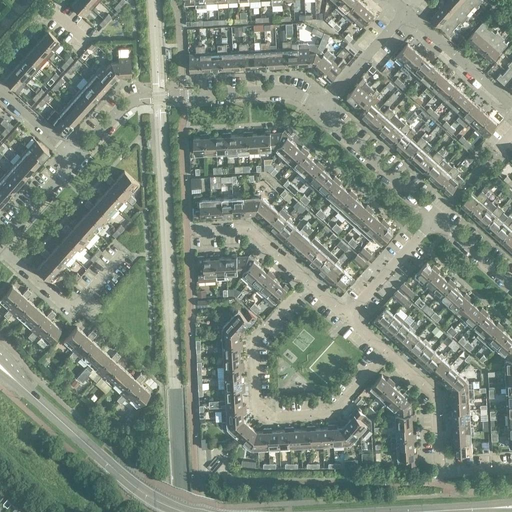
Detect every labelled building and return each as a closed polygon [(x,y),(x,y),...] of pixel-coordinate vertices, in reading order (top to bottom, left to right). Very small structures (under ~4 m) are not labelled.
[(92,8),(82,0),(75,0),(71,4),(84,16),(92,8)] [(99,0),(98,0),(82,0),(92,8),(99,0)] [(207,2),(206,0),(196,0),(196,3),(196,8),(207,8),(207,2)] [(344,15),(346,12),(357,0),(342,0),(338,5),(335,8),(344,15)] [(367,6),(359,0),(357,0),(346,12),(354,20),(367,6)] [(471,10),(459,0),(448,0),(446,2),(466,20),(469,16),(467,14),(471,10)] [(480,4),(476,0),(459,0),(471,10),(475,6),(476,8),(480,4)] [(466,20),(446,2),(439,10),(457,26),(460,22),(462,24),(466,20)] [(375,14),(367,6),(354,20),(363,27),(375,14)] [(457,26),(439,10),(431,19),(451,36),(455,32),(453,30),(457,26)] [(331,18),(328,22),(334,26),(337,23),(331,18)] [(485,20),(467,40),(476,47),(492,29),(488,25),(489,24),(485,20)] [(492,29),(476,47),(484,54),(501,35),(497,31),(496,33),(492,29)] [(48,30),(40,38),(54,51),(61,42),(48,30)] [(501,35),(484,54),(492,62),(508,44),(504,40),(505,38),(501,35)] [(283,49),(277,49),(278,66),(289,65),(287,41),(286,41),(286,36),(281,36),(282,41),(283,49)] [(54,51),(40,38),(33,47),(47,59),(54,51)] [(261,50),(255,51),(256,67),(267,66),(265,42),(264,42),(264,38),(259,38),(259,42),(260,42),(261,42),(261,50)] [(191,70),(202,70),(201,45),(200,45),(200,41),(198,42),(198,46),(196,46),(196,53),(190,54),(191,70)] [(298,44),(292,44),(291,41),(287,41),(289,65),(299,64),(298,44)] [(93,42),(89,45),(94,52),(98,47),(93,42)] [(270,42),(265,42),(267,66),(278,66),(277,49),(270,50),(270,42)] [(239,51),(233,51),(234,68),(245,67),(244,43),(239,43),(239,51)] [(248,43),(244,43),(245,67),(256,67),(255,51),(248,51),(248,43)] [(309,43),(298,44),(299,64),(312,64),(318,47),(309,48),(309,43)] [(357,52),(350,46),(348,43),(345,47),(354,55),(357,52)] [(396,56),(404,64),(416,51),(408,43),(396,56)] [(218,52),(212,53),(213,69),(223,68),(222,44),(217,45),(218,52)] [(226,44),(222,44),(223,68),(234,68),(233,51),(227,52),(226,44)] [(205,45),(201,45),(202,70),(213,69),(212,53),(205,53),(205,45)] [(47,59),(33,47),(26,55),(39,67),(47,59)] [(321,73),(332,60),(336,57),(328,49),(324,53),(319,48),(317,52),(312,64),(321,73)] [(416,51),(404,64),(412,71),(424,58),(416,51)] [(39,67),(26,55),(19,63),(32,75),(39,67)] [(118,62),(111,62),(117,75),(131,74),(130,56),(118,57),(118,62)] [(424,58),(412,71),(421,78),(432,65),(424,58)] [(332,60),(321,73),(330,80),(346,63),(342,59),(337,65),(332,60)] [(102,64),(95,73),(108,85),(117,75),(111,62),(106,68),(102,64)] [(32,75),(19,63),(11,71),(25,83),(32,75)] [(432,65),(421,78),(429,85),(440,72),(432,65)] [(511,90),(511,75),(506,70),(502,75),(501,73),(497,77),(511,90)] [(25,83),(11,71),(4,79),(17,91),(25,83)] [(440,72),(429,85),(437,93),(449,79),(440,72)] [(95,73),(88,81),(101,93),(108,85),(95,73)] [(347,95),(356,103),(367,91),(362,86),(367,81),(363,77),(347,95)] [(397,78),(394,81),(404,90),(407,86),(397,78)] [(449,79),(437,93),(445,100),(457,87),(449,79)] [(88,81),(80,89),(94,101),(101,93),(88,81)] [(457,87),(445,100),(453,107),(465,94),(457,87)] [(80,89),(73,97),(87,109),(94,101),(80,89)] [(367,91),(356,103),(363,109),(360,113),(361,114),(380,92),(376,89),(371,95),(367,91)] [(380,92),(361,114),(369,121),(380,109),(375,104),(380,99),(377,96),(380,93),(380,92)] [(413,92),(410,95),(416,100),(419,97),(413,92)] [(465,94),(453,107),(461,114),(473,101),(465,94)] [(73,97),(66,105),(79,117),(87,109),(73,97)] [(473,101),(461,114),(469,121),(481,108),(473,101)] [(66,105),(59,113),(72,125),(79,117),(66,105)] [(380,109),(369,121),(377,128),(393,110),(389,107),(384,113),(380,109)] [(430,107),(427,110),(436,119),(439,115),(430,107)] [(481,108),(469,121),(477,129),(489,115),(481,108)] [(393,110),(377,128),(385,135),(396,123),(391,119),(396,113),(393,110)] [(65,134),(72,125),(59,113),(51,122),(65,134)] [(489,115),(477,129),(485,136),(497,123),(489,115)] [(396,123),(385,135),(393,142),(409,125),(405,122),(400,127),(396,123)] [(409,125),(393,142),(401,150),(412,137),(407,133),(412,128),(409,125)] [(266,134),(259,134),(260,154),(265,153),(264,151),(271,150),(271,149),(276,149),(276,150),(277,150),(276,133),(271,134),(270,131),(265,131),(266,134)] [(282,133),(276,133),(277,150),(281,154),(279,156),(283,159),(296,145),(291,140),(293,138),(284,131),(282,133)] [(249,155),(249,151),(248,132),(244,132),(244,135),(237,135),(238,156),(249,155)] [(252,132),(248,132),(249,151),(259,151),(260,154),(259,134),(253,134),(252,132)] [(222,136),(216,136),(217,153),(227,152),(226,133),(222,133),(222,136)] [(238,156),(237,135),(231,135),(231,133),(226,133),(227,152),(228,156),(238,156)] [(194,154),(206,153),(205,134),(200,134),(200,137),(194,137),(194,154)] [(209,134),(205,134),(206,153),(217,153),(216,136),(209,136),(209,134)] [(412,137),(401,150),(409,157),(425,139),(422,136),(417,142),(412,137)] [(35,139),(28,147),(41,159),(49,151),(35,139)] [(425,139),(409,157),(417,164),(428,152),(423,148),(428,142),(425,139)] [(296,145),(283,159),(283,160),(285,158),(293,164),(306,150),(302,147),(300,149),(296,145)] [(28,147),(21,156),(34,168),(41,159),(28,147)] [(306,150),(293,164),(301,171),(312,159),(307,155),(309,153),(306,150)] [(428,152),(417,164),(425,171),(441,154),(442,154),(445,151),(444,150),(441,153),(438,150),(433,156),(428,152)] [(441,154),(425,171),(433,179),(444,166),(440,162),(445,157),(442,154),(441,154)] [(21,156),(13,164),(27,176),(34,168),(21,156)] [(312,159),(301,171),(309,179),(322,164),(318,161),(317,163),(312,159)] [(13,164),(6,172),(19,184),(27,176),(13,164)] [(273,175),(278,171),(271,164),(268,171),(273,175)] [(314,190),(317,186),(328,173),(323,169),(325,167),(322,164),(309,179),(305,182),(314,190)] [(444,166),(433,179),(442,186),(457,168),(454,165),(449,170),(444,166)] [(457,168),(442,186),(450,193),(461,181),(456,177),(460,171),(457,168)] [(124,171),(118,177),(133,191),(139,184),(124,171)] [(6,172),(0,178),(0,180),(12,192),(19,184),(6,172)] [(328,173),(317,186),(325,193),(338,179),(335,176),(333,178),(328,173)] [(133,191),(118,177),(115,181),(109,176),(107,178),(134,202),(136,200),(130,195),(133,191)] [(134,202),(107,178),(105,180),(111,185),(107,189),(122,202),(126,199),(132,204),(134,202)] [(191,178),(191,189),(202,188),(201,178),(191,178)] [(338,179),(325,193),(333,200),(344,188),(339,184),(341,182),(338,179)] [(0,180),(0,195),(5,200),(12,192),(0,180)] [(288,180),(283,185),(290,190),(294,186),(288,180)] [(338,211),(354,193),(351,190),(349,192),(344,188),(333,200),(330,204),(338,211)] [(122,202),(107,189),(102,195),(117,209),(122,202)] [(461,203),(470,211),(485,193),(482,190),(477,196),(472,191),(461,203)] [(254,196),(244,196),(245,216),(249,216),(249,213),(255,213),(255,193),(254,193),(254,196)] [(259,193),(255,193),(255,213),(260,217),(271,204),(261,195),(259,196),(259,193)] [(346,218),(360,202),(356,198),(357,196),(354,193),(338,211),(346,218)] [(485,193),(470,211),(478,218),(488,206),(484,202),(489,196),(485,193)] [(228,197),(222,198),(223,217),(228,217),(227,214),(234,214),(233,194),(228,195),(228,197)] [(233,194),(234,214),(240,213),(241,216),(245,216),(244,196),(234,197),(233,194)] [(112,215),(117,209),(102,195),(97,201),(112,215)] [(200,199),(200,201),(196,202),(196,207),(194,208),(195,219),(206,218),(206,215),(212,215),(211,195),(210,195),(211,198),(200,199)] [(216,195),(211,195),(212,215),(218,215),(219,217),(223,217),(222,198),(216,198),(216,195)] [(304,195),(300,199),(306,205),(310,200),(304,195)] [(86,202),(106,221),(112,215),(97,201),(93,205),(88,200),(86,202)] [(106,221),(86,202),(84,204),(89,209),(86,213),(101,227),(106,221)] [(354,226),(370,207),(367,204),(365,206),(360,202),(346,218),(354,226)] [(488,206),(478,218),(486,225),(504,205),(502,203),(500,206),(498,205),(493,210),(488,206)] [(271,204),(260,217),(264,221),(263,223),(266,226),(279,211),(271,204)] [(504,205),(486,225),(494,233),(505,220),(500,216),(505,211),(505,210),(507,208),(504,205)] [(362,233),(376,216),(372,212),(374,210),(370,207),(354,226),(362,233)] [(276,231),(289,217),(291,215),(282,208),(279,211),(266,226),(269,229),(271,227),(276,231)] [(320,209),(316,213),(322,219),(326,214),(320,209)] [(101,227),(86,213),(80,219),(95,233),(101,227)] [(373,236),(386,222),(383,219),(381,221),(376,216),(362,233),(370,240),(373,236)] [(289,217),(276,231),(281,235),(279,238),(282,241),(295,226),(290,222),(292,219),(289,217)] [(95,233),(80,219),(75,226),(90,239),(95,233)] [(505,220),(494,233),(502,240),(511,228),(511,221),(509,225),(505,220)] [(386,222),(373,236),(382,244),(393,231),(388,227),(390,225),(386,222)] [(336,223),(332,228),(338,233),(342,229),(336,223)] [(90,239),(75,226),(71,229),(66,224),(64,227),(85,245),(90,239)] [(295,226),(282,241),(285,244),(287,241),(292,246),(309,227),(306,224),(300,230),(295,226)] [(85,245),(64,227),(62,229),(68,234),(64,238),(79,251),(85,245)] [(309,227),(292,246),(297,250),(295,252),(298,255),(311,240),(307,236),(309,234),(308,234),(312,229),(309,227)] [(511,228),(502,240),(510,247),(511,244),(511,228)] [(308,260),(321,245),(323,244),(315,237),(311,240),(298,255),(302,258),(303,256),(308,260)] [(79,251),(64,238),(59,244),(74,257),(79,251)] [(353,238),(349,243),(354,248),(358,243),(353,238)] [(74,257),(59,244),(53,250),(68,263),(74,257)] [(314,269),(331,251),(323,244),(321,245),(308,260),(313,264),(311,266),(314,269)] [(359,252),(367,259),(371,255),(363,247),(359,252)] [(68,263),(53,250),(50,254),(44,249),(42,251),(63,269),(68,263)] [(63,269),(42,251),(40,253),(46,258),(42,262),(58,275),(63,269)] [(324,274),(337,260),(339,258),(331,251),(314,269),(318,272),(320,270),(324,274)] [(249,256),(242,256),(243,273),(251,280),(262,268),(258,263),(259,261),(251,253),(249,256)] [(232,257),(226,257),(227,277),(231,276),(231,274),(238,273),(238,272),(243,271),(243,272),(243,273),(242,256),(237,256),(237,254),(232,254),(232,257)] [(365,262),(357,254),(353,259),(361,266),(365,262)] [(204,275),(216,274),(215,255),(210,255),(210,258),(204,258),(204,256),(197,256),(198,267),(204,267),(204,275)] [(219,255),(215,255),(216,274),(226,274),(226,277),(227,277),(226,257),(219,257),(219,255)] [(337,260),(324,274),(329,279),(327,281),(330,284),(344,269),(339,265),(341,263),(337,260)] [(415,274),(424,281),(437,267),(434,264),(432,266),(427,261),(415,274)] [(58,275),(42,262),(37,268),(52,282),(58,275)] [(437,267),(424,281),(432,289),(443,276),(438,272),(440,270),(437,267)] [(262,268),(251,280),(259,287),(272,273),(269,270),(267,272),(262,268)] [(352,277),(344,269),(330,284),(334,287),(336,285),(341,289),(352,277)] [(272,273),(259,287),(267,294),(278,282),(274,278),(276,276),(272,273)] [(443,276),(432,289),(440,296),(453,281),(450,278),(448,280),(443,276)] [(453,281),(440,296),(448,303),(459,291),(454,286),(456,284),(453,281)] [(278,282),(267,294),(264,298),(272,306),(289,287),(285,284),(283,286),(278,282)] [(0,297),(0,301),(4,305),(18,290),(12,285),(0,297)] [(401,290),(410,297),(414,293),(405,285),(401,290)] [(18,290),(4,305),(8,309),(3,315),(5,316),(29,290),(27,288),(22,294),(18,290)] [(29,290),(5,316),(8,318),(13,313),(17,316),(30,301),(26,298),(31,292),(29,290)] [(459,291),(448,303),(456,310),(469,296),(466,293),(464,295),(459,291)] [(408,299),(399,292),(395,297),(403,304),(408,299)] [(469,296),(456,310),(464,317),(475,305),(470,301),(472,299),(469,296)] [(30,301),(17,316),(23,322),(36,307),(30,301)] [(480,309),(475,305),(464,317),(472,325),(485,310),(482,307),(480,309)] [(36,307),(23,322),(29,327),(42,312),(36,307)] [(385,308),(381,312),(373,321),(376,325),(378,323),(383,327),(396,312),(394,314),(386,307),(385,308)] [(238,309),(231,318),(243,329),(247,324),(249,326),(257,318),(249,310),(244,315),(238,309)] [(42,312),(29,327),(32,331),(27,336),(30,338),(53,312),(51,310),(46,315),(42,312)] [(472,325),(479,331),(480,332),(491,320),(487,315),(488,313),(485,310),(472,325)] [(53,312),(30,338),(32,340),(37,334),(41,338),(54,323),(50,319),(56,314),(53,312)] [(396,312),(383,327),(388,331),(386,333),(389,336),(402,322),(397,317),(399,315),(396,312)] [(214,328),(214,334),(239,333),(243,329),(231,318),(222,327),(214,328)] [(402,322),(389,336),(393,339),(394,337),(399,341),(416,322),(413,320),(409,324),(407,326),(402,322)] [(491,320),(480,332),(479,331),(476,335),(485,343),(501,325),(498,322),(496,324),(491,320)] [(416,322),(399,341),(404,346),(402,348),(405,351),(418,336),(414,332),(415,330),(415,329),(419,325),(416,322)] [(54,323),(41,338),(47,344),(61,329),(54,323)] [(501,325),(485,343),(493,350),(494,348),(494,349),(507,334),(503,330),(505,328),(501,325)] [(63,341),(69,347),(83,332),(76,326),(63,341)] [(83,332),(69,347),(73,351),(68,356),(70,358),(94,332),(92,330),(87,335),(83,332)] [(94,332),(70,358),(72,360),(77,354),(81,358),(95,343),(91,339),(96,334),(94,332)] [(239,333),(214,334),(214,335),(220,334),(220,335),(222,335),(223,345),(243,344),(242,339),(240,339),(239,333)] [(511,338),(507,334),(494,349),(498,352),(500,350),(504,354),(511,353),(511,338)] [(418,336),(405,351),(409,354),(410,352),(415,356),(428,341),(425,338),(423,340),(418,336)] [(428,341),(415,356),(420,360),(418,362),(421,365),(434,351),(430,346),(431,344),(428,341)] [(95,343),(81,358),(87,363),(101,348),(95,343)] [(243,344),(223,345),(224,356),(240,355),(240,348),(243,348),(243,344)] [(101,348),(87,363),(93,369),(107,354),(101,348)] [(107,354),(93,369),(97,372),(92,378),(94,380),(118,353),(116,351),(111,357),(107,354)] [(434,351),(421,365),(425,368),(427,366),(431,370),(444,356),(441,353),(439,355),(434,351)] [(118,353),(94,380),(97,382),(102,376),(105,380),(119,364),(115,361),(120,355),(118,353)] [(511,353),(504,354),(505,354),(506,354),(506,359),(505,359),(505,366),(502,366),(502,371),(511,370),(511,353)] [(240,355),(224,356),(224,366),(244,365),(243,361),(241,361),(240,355)] [(444,356),(431,370),(436,375),(434,377),(438,380),(451,365),(443,358),(445,356),(444,356)] [(119,364),(105,380),(112,385),(125,370),(119,364)] [(244,365),(224,366),(225,377),(242,376),(241,370),(244,370),(244,365)] [(451,365),(438,380),(441,383),(443,381),(448,385),(459,372),(451,365)] [(125,370),(112,385),(118,390),(131,375),(125,370)] [(511,370),(502,371),(505,371),(506,381),(511,381),(511,370)] [(459,372),(448,385),(452,389),(471,388),(471,383),(468,383),(468,381),(459,372)] [(131,375),(118,390),(121,394),(116,400),(119,402),(142,375),(140,373),(135,379),(131,375)] [(142,375),(119,402),(121,403),(126,398),(130,401),(143,386),(139,383),(144,377),(142,375)] [(370,387),(379,395),(392,380),(389,377),(387,379),(382,375),(370,387)] [(242,376),(225,377),(225,388),(245,387),(245,382),(242,383),(242,376)] [(392,380),(379,395),(387,402),(398,389),(393,385),(395,383),(392,380)] [(511,381),(506,381),(506,388),(500,388),(501,392),(506,392),(511,391),(511,381)] [(143,386),(130,401),(136,407),(150,392),(143,386)] [(245,387),(225,388),(226,399),(243,398),(242,391),(245,391),(245,387)] [(474,387),(471,388),(452,389),(452,395),(449,395),(450,400),(469,399),(474,398),(474,387)] [(403,394),(398,389),(387,402),(395,409),(412,408),(411,402),(414,399),(405,391),(403,394)] [(243,398),(226,399),(227,410),(246,409),(246,404),(243,404),(243,398)] [(469,399),(450,400),(450,404),(453,404),(453,410),(473,409),(470,409),(469,399)] [(371,420),(357,407),(349,416),(351,418),(347,422),(360,434),(360,433),(363,437),(371,428),(371,420)] [(412,408),(395,409),(396,409),(397,414),(395,414),(396,421),(393,421),(393,426),(413,425),(412,418),(415,418),(415,413),(412,413),(412,408)] [(246,409),(227,410),(221,410),(222,421),(224,421),(244,420),(243,413),(246,413),(246,409)] [(473,409),(453,410),(453,417),(451,417),(451,422),(470,420),(470,414),(473,414),(473,409)] [(249,424),(248,423),(244,420),(224,421),(222,421),(222,428),(227,427),(238,437),(238,436),(248,424),(249,425),(249,424)] [(470,420),(451,422),(451,426),(454,426),(454,432),(474,431),(473,427),(471,427),(470,420)] [(360,434),(347,422),(343,427),(344,446),(351,446),(351,443),(360,434)] [(328,427),(322,428),(323,445),(334,444),(333,424),(328,425),(328,427)] [(337,424),(333,424),(334,444),(344,443),(344,446),(343,427),(337,427),(337,424)] [(315,425),(311,426),(312,445),(323,445),(322,428),(316,428),(315,425)] [(413,425),(393,426),(396,426),(396,436),(416,435),(416,431),(413,431),(413,425)] [(307,429),(300,429),(301,446),(312,445),(311,426),(306,426),(307,429)] [(240,439),(241,440),(251,448),(253,448),(253,451),(259,451),(258,448),(257,431),(252,427),(251,427),(252,427),(241,439),(240,439)] [(285,430),(279,430),(279,447),(290,446),(289,427),(285,427),(285,430)] [(294,427),(289,427),(290,446),(301,446),(300,429),(294,429),(294,427)] [(263,431),(257,431),(258,448),(269,448),(268,428),(263,428),(263,431)] [(272,428),(268,428),(269,448),(279,447),(279,430),(272,431),(272,428)] [(474,431),(454,432),(455,438),(452,439),(452,443),(472,442),(471,436),(474,435),(474,431)] [(416,440),(416,435),(396,436),(391,437),(391,448),(397,447),(414,446),(413,440),(416,440)] [(472,442),(452,443),(452,447),(455,447),(455,454),(472,453),(472,442)] [(414,452),(414,446),(397,447),(398,465),(418,464),(417,452),(414,452)] [(15,510),(18,507),(9,499),(6,502),(15,510)]
